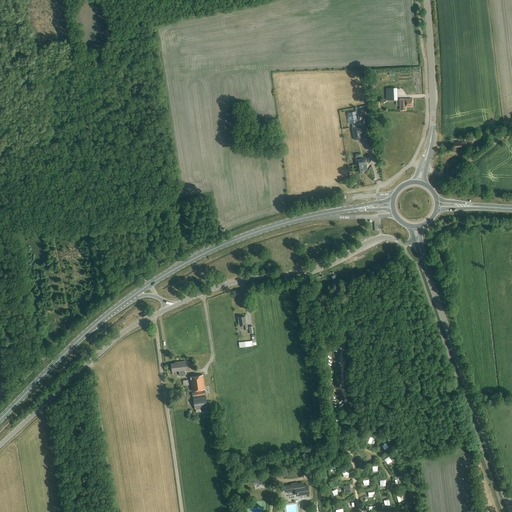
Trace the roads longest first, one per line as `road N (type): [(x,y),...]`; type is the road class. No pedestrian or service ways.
road 1 (unclassified): [(168,308),(224,284),(322,266),(378,237),(414,242)]
road 2 (tertiary): [(511,511),(425,266)]
road 3 (track): [(179,0),(145,7),(68,134),(6,177)]
road 4 (primary): [(129,297),(217,247),(356,208)]
road 5 (unclassified): [(0,445),(117,337),(168,308)]
road 6 (primary): [(0,419),(129,297)]
road 7 (tertiary): [(430,142),(426,0)]
